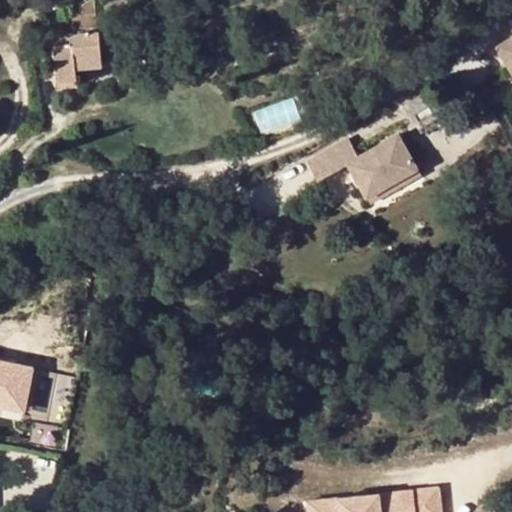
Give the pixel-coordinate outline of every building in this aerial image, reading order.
[(71,46),(54,47),(57,87),(76,86),(75,68),(100,67),(99,34),(71,35),(71,46)] [(511,37),(493,50),(511,78),(511,37)] [(485,101),(466,110),(473,123),(491,113),(485,101)] [(342,142),(300,165),(311,184),(342,166),(361,200),(413,171),(392,136),(351,158),(342,142)] [(413,171),(361,200),(364,205),(416,175),(413,171)] [(0,403),(27,408),(35,360),(0,354),(0,403)] [(453,511),(448,485),(320,511),(319,511),(453,511)]
